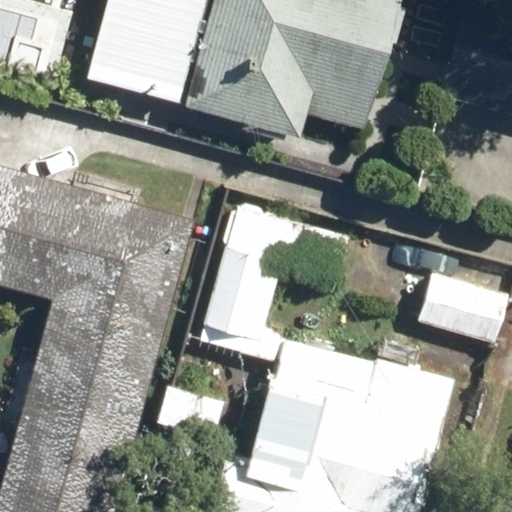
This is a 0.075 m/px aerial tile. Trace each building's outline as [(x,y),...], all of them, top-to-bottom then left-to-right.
[(393,0),(105,0),(89,66),(355,136),(393,0)] [(0,285),(50,300),(0,492),(0,511),(111,511),(191,219),(0,166),(0,285)] [(342,232),(239,201),(212,336),(270,364),(240,511),(426,511),(456,391),(300,351),(266,339),(280,283),(333,277),(342,232)] [(511,309),(511,287),(425,270),(415,318),(506,337),(511,309)] [(162,384),(159,421),(224,426),(227,389),(162,384)]
